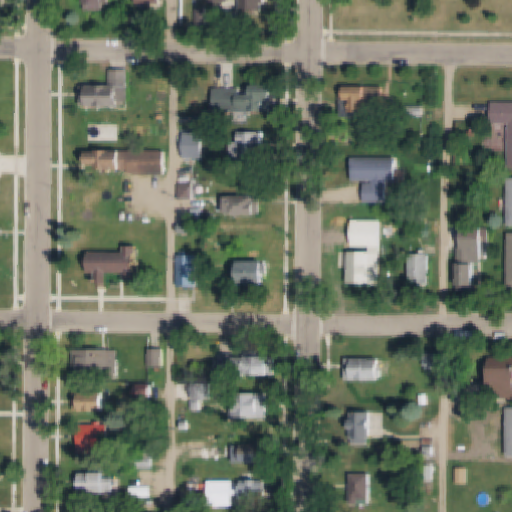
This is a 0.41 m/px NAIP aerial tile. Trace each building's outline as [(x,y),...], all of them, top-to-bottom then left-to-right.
[(116,0),(116,5),(109,5),(109,10),(93,10),(93,0),(116,0)] [(231,0),(217,5),(215,0),(271,0),(271,12),(245,12),(245,0),(231,0)] [(279,86),(278,111),(231,110),(231,89),(247,89),(246,94),(257,94),(257,85),(279,86)] [(86,86),(127,87),(127,107),(86,106),(86,86)] [(354,87),(389,87),(388,112),(354,111),(354,87)] [(200,115),(215,115),(215,127),(199,127),(200,115)] [(236,132),(269,133),(268,162),(235,161),(236,132)] [(197,133),(218,133),(218,149),(196,148),(197,133)] [(171,150),(171,174),(146,174),(146,150),(171,150)] [(90,151),(136,151),(136,169),(90,168),(90,151)] [(380,180),(361,180),(361,158),(402,159),(401,180),(393,180),(392,202),(368,202),(368,184),(380,184),(380,180)] [(183,183),(198,183),(198,199),(183,199),(183,183)] [(402,193),(418,194),(418,204),(402,203),(402,193)] [(229,198),(265,198),(265,216),(229,215),(229,198)] [(407,209),(421,209),(421,220),(407,220),(407,209)] [(463,230),(488,229),(489,261),(483,262),(484,288),(464,288),(463,230)] [(94,253),(127,254),(128,246),(143,247),(143,282),(132,282),(132,276),(117,276),(117,279),(105,279),(105,276),(93,275),(94,253)] [(350,252),(384,253),(383,283),(349,282),(350,252)] [(203,256),(203,287),(183,286),(183,255),(203,256)] [(412,255),(435,255),(434,283),(411,282),(412,255)] [(245,264),(275,264),(274,284),(245,283),(245,264)] [(155,349),(170,350),(169,367),(155,367),(155,349)] [(122,351),(122,378),(79,377),(80,350),(122,351)] [(239,355),(278,355),(277,374),(238,373),(239,355)] [(357,359),(386,359),(386,381),(357,381),(357,359)] [(511,400),(498,400),(499,360),(511,360),(511,400)] [(197,383),(216,384),(216,400),(196,399),(197,383)] [(79,393),(112,394),(112,411),(79,411),(79,393)] [(242,396),(269,397),(269,419),(241,418),(242,396)] [(195,401),(205,402),(205,411),(195,410),(195,401)] [(354,413),(376,414),(375,441),(354,440),(354,413)] [(85,425),(115,426),(114,448),(102,448),(102,454),(84,454),(85,425)] [(250,449),(274,449),(274,465),(250,464),(250,449)] [(84,474),(115,474),(115,495),(84,494),(84,474)] [(357,474),(386,475),(386,504),(357,504),(357,474)] [(268,482),(267,508),(246,508),(246,481),(268,482)] [(238,482),(238,507),(219,507),(220,482),(238,482)]
